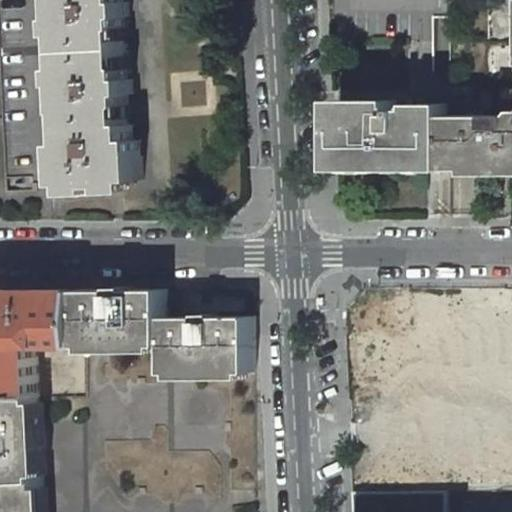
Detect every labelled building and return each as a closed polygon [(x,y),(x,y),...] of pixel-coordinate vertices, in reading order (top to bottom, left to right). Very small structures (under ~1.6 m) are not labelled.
[(83,0),(84,8),(81,9),(81,20),(86,19),(88,58),(83,59),(84,75),(87,75),(89,102),(91,102),(92,134),(85,134),(87,174),(106,173),(107,184),(120,183),(120,177),(132,176),(132,182),(146,182),(145,171),(165,170),(163,130),(157,130),(155,114),(151,114),(150,96),(152,96),(152,84),(155,84),(154,69),(151,69),(150,58),(148,58),(146,18),(148,18),(147,7),(151,6),(150,0),(83,0)] [(412,100),(340,100),(340,168),(452,168),(452,103),(419,103),(419,109),(413,109),(412,100)] [(511,116),(461,116),(460,101),(453,101),(452,103),(452,168),(475,169),(476,166),(499,166),(499,174),(511,173),(511,116)] [(0,290),(0,396),(41,396),(39,345),(85,344),(85,289),(1,289),(0,290)] [(85,346),(170,345),(171,316),(171,289),(85,289),(85,344),(85,346)] [(464,312),(486,312),(486,297),(464,297),(464,312)] [(257,314),(171,316),(170,345),(170,372),(257,372),(257,332),(257,314)] [(0,396),(0,482),(46,481),(41,396),(0,396)] [(348,476),(346,447),(318,448),(320,477),(348,476)] [(47,511),(46,481),(0,482),(0,511),(47,511)] [(451,511),(452,492),(356,491),(357,511),(451,511)]
